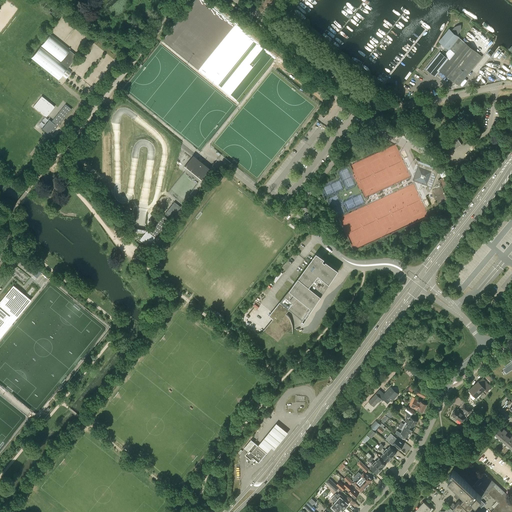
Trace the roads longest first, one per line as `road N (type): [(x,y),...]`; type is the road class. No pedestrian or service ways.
road 1 (primary): [(230,511),(418,281)]
road 2 (residential): [(362,511),(412,458),(450,381),(485,344)]
road 3 (residential): [(375,106),(234,0)]
road 4 (primary): [(418,281),(511,162)]
road 5 (residential): [(418,281),(390,264),(350,263),(316,239),(305,216)]
road 6 (residential): [(305,216),(303,200),(375,106)]
road 7 (residential): [(498,87),(375,106)]
